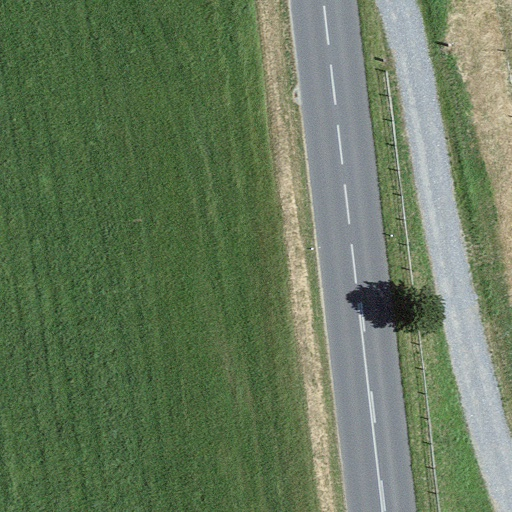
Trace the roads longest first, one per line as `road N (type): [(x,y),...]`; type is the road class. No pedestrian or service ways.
road 1 (secondary): [(381,511),(323,0)]
road 2 (unclassified): [(511,497),(431,181),(397,0)]
